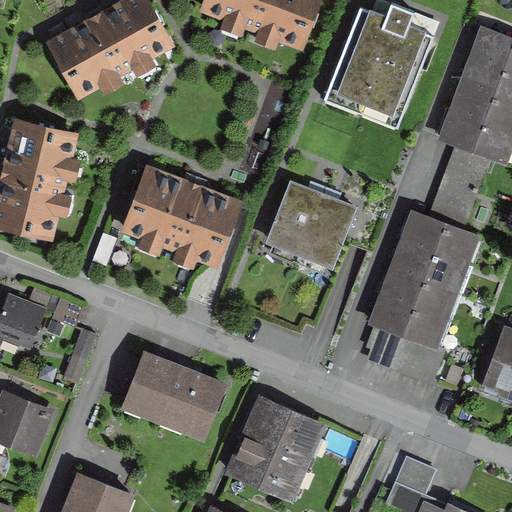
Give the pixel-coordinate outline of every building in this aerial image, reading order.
[(156,0),(128,0),(51,38),(79,95),(103,83),(108,94),(130,83),(124,73),(139,65),(146,77),(165,68),(159,56),(179,45),(156,0)] [(322,0),(209,0),(204,13),(229,22),(227,27),(249,36),(251,31),(264,36),(263,40),(287,49),(288,45),(303,50),(322,0)] [(397,18),(369,8),(334,101),(402,126),(437,33),(419,27),(423,15),(401,7),(397,18)] [(511,157),(511,35),(486,26),(442,139),(456,144),(429,216),(415,211),(373,320),(378,322),(365,357),(429,381),(485,236),(463,227),(490,157),(509,164),(511,157)] [(83,135),(19,120),(0,196),(0,228),(57,243),(63,217),(72,219),(77,199),(68,197),(72,179),(81,181),(86,161),(77,158),(83,135)] [(244,201),(153,167),(129,230),(147,237),(144,246),(165,254),(169,245),(183,250),(181,258),(201,266),(204,258),(221,264),(244,201)] [(360,208),(297,182),(271,245),(335,270),(360,208)] [(49,310),(10,295),(0,320),(0,337),(33,351),(49,310)] [(68,324),(77,305),(63,298),(54,318),(68,324)] [(511,327),(510,327),(487,388),(511,397),(511,327)] [(80,328),(69,377),(84,381),(94,331),(80,328)] [(228,385),(145,353),(123,410),(206,442),(228,385)] [(56,413),(5,393),(0,406),(0,441),(40,456),(56,413)] [(331,422),(262,396),(231,476),(299,502),(331,422)] [(420,511),(437,469),(406,458),(388,506),(403,511),(420,511)] [(132,511),(139,495),(78,472),(62,511),(132,511)] [(450,510),(428,502),(423,511),(480,511),(454,502),(450,510)] [(0,511),(10,511),(12,508),(0,503),(0,511)]
